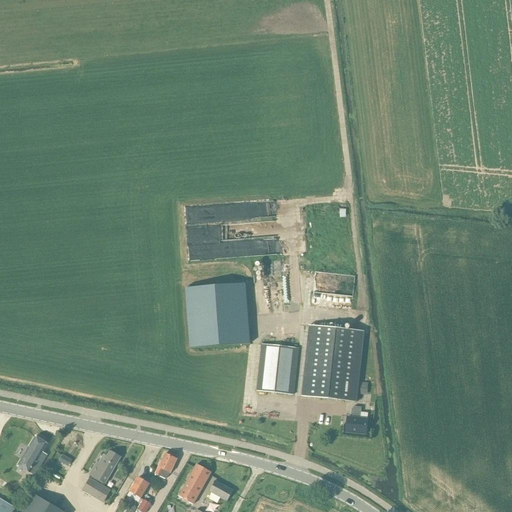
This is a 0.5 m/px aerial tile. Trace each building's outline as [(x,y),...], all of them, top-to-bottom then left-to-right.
[(246,284),(185,289),(189,349),(250,344),(246,284)] [(301,397),(305,397),(356,403),(364,332),(344,330),(309,326),(308,330),(301,397)] [(262,345),(258,381),(257,391),(293,396),(299,349),(262,345)] [(361,408),(353,408),(352,418),(347,418),(346,433),(366,435),(368,420),(360,419),(361,408)] [(35,437),(30,446),(18,465),(35,475),(46,457),(43,456),(44,454),(42,453),(48,445),(35,437)] [(97,462),(92,471),(90,475),(91,476),(82,491),(103,504),(111,490),(103,486),(105,484),(121,458),(110,452),(102,465),(97,462)] [(62,454),(57,464),(68,470),(73,459),(62,454)] [(170,473),(173,469),(177,460),(165,454),(159,468),(158,468),(155,475),(159,476),(166,479),(170,473)] [(192,473),(178,497),(193,505),(202,488),(210,475),(211,473),(197,465),(192,473)] [(140,499),(144,493),(149,484),(138,478),(129,493),(140,499)] [(215,481),(210,490),(210,492),(227,501),(233,491),(215,481)] [(62,511),(34,495),(23,511),(62,511)] [(0,511),(13,511),(16,509),(0,499),(0,511)] [(138,510),(140,511),(146,511),(152,505),(144,500),(138,510)]
